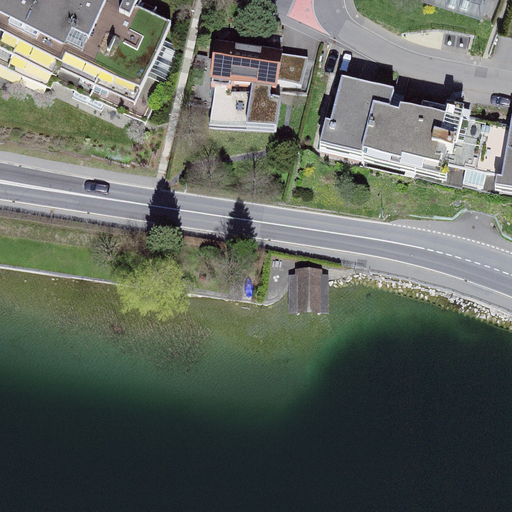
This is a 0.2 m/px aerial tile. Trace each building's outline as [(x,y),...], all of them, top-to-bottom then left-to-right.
[(148,130),(180,61),(127,37),(141,7),(128,1),(120,20),(74,0),(0,0),(0,79),(122,134),(128,121),(148,130)] [(309,99),(312,62),(213,54),(206,133),(275,139),(279,97),(309,99)] [(443,192),(461,118),(447,114),(445,121),(420,115),(418,123),(399,119),(396,131),(387,129),(392,105),(337,92),(325,142),(320,163),(443,192)] [(511,214),(511,124),(510,124),(498,212),(511,214)] [(325,279),(299,279),(299,328),(325,328),(325,279)]
